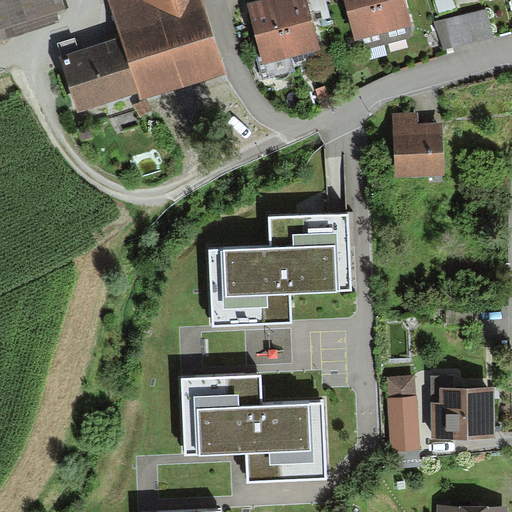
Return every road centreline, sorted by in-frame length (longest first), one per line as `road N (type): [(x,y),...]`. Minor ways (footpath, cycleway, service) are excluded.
road 1 (track): [(247,150),(144,196),(100,180),(51,123),(27,54)]
road 2 (residential): [(511,47),(413,77),(247,150)]
